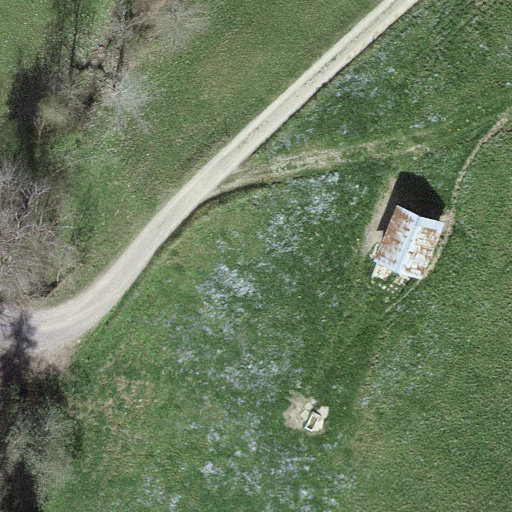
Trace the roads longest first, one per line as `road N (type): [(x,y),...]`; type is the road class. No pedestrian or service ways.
road 1 (track): [(401,0),(202,181),(70,317),(46,333),(0,333)]
road 2 (track): [(202,181),(381,146),(511,93)]
